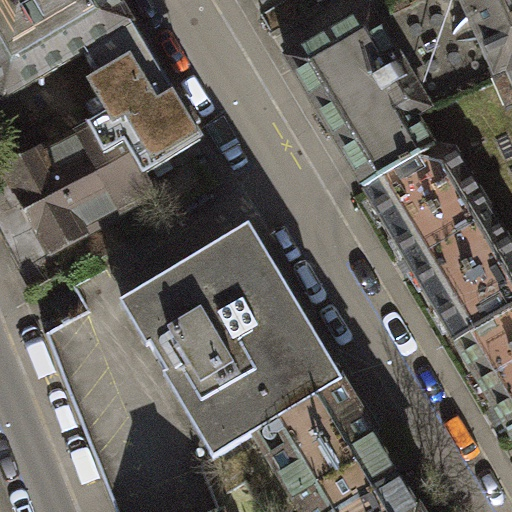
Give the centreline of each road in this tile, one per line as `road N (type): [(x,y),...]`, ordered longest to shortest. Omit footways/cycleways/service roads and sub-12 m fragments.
road 1 (residential): [(165,0),(481,511)]
road 2 (residential): [(58,511),(0,372)]
